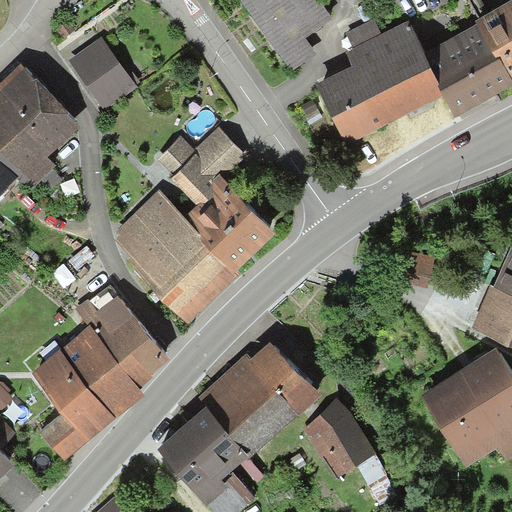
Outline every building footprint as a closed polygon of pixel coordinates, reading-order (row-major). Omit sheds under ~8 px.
[(307,0),(239,0),(286,69),(308,54),(299,40),(323,24),(307,0)] [(511,9),(473,32),(503,83),(511,77),(511,9)] [(352,53),(379,39),(372,24),(344,38),(352,53)] [(346,145),(437,100),(420,65),(402,28),(379,39),(352,53),(346,56),(352,68),(316,86),(346,145)] [(473,32),(420,65),(437,100),(449,114),(503,83),(473,32)] [(104,36),(74,57),(105,100),(134,80),(104,36)] [(23,73),(0,95),(0,160),(16,176),(72,120),(23,73)] [(169,186),(199,214),(222,189),(216,184),(240,159),(216,136),(169,186)] [(176,142),(156,164),(169,176),(189,155),(176,142)] [(0,191),(16,176),(0,160),(0,191)] [(199,214),(186,228),(230,269),(266,230),(222,189),(199,214)] [(189,312),(230,269),(186,228),(155,198),(114,241),(189,312)] [(511,243),(474,333),(511,348),(511,243)] [(402,255),(396,280),(421,286),(427,260),(402,255)] [(82,329),(133,386),(165,358),(114,301),(82,329)] [(82,329),(56,352),(107,409),(133,386),(82,329)] [(208,410),(247,453),(250,457),(316,397),(272,349),(252,366),(245,359),(199,401),(208,410)] [(107,409),(56,352),(34,372),(66,409),(38,434),(56,454),(107,409)] [(511,389),(495,359),(418,403),(456,468),(497,444),(502,453),(511,447),(511,389)] [(333,406),(301,431),(335,473),(366,448),(333,406)] [(208,410),(162,452),(217,511),(228,511),(245,497),(224,474),(247,453),(208,410)] [(0,444),(8,437),(0,427),(0,444)] [(122,511),(114,502),(101,511),(122,511)]
